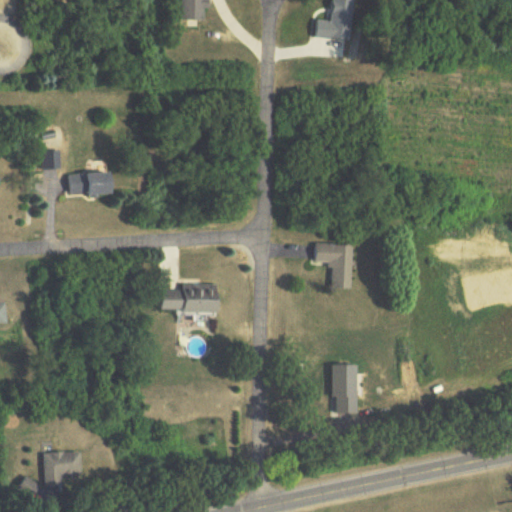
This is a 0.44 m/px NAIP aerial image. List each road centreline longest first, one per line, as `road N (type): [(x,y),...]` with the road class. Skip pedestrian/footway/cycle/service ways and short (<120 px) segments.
road 1 (residential): [(261,507),(273,0)]
road 2 (tertiary): [(240,511),(511,447)]
road 3 (residential): [(0,250),(265,238)]
